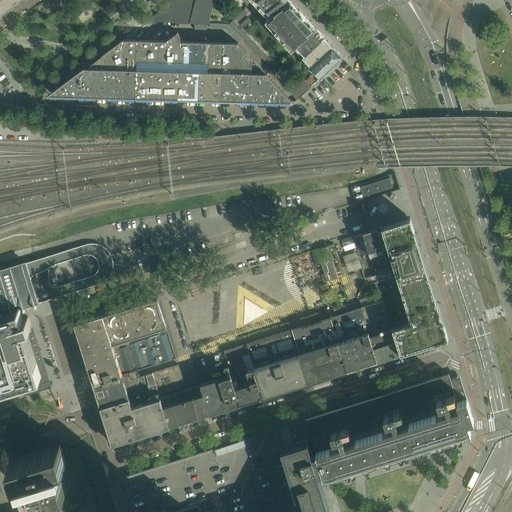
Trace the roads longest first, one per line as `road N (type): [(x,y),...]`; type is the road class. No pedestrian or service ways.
road 1 (residential): [(84,417),(57,335),(62,318),(383,210)]
road 2 (residential): [(118,459),(445,358),(489,374)]
road 3 (secondary): [(358,15),(392,69),(489,374)]
road 4 (secondary): [(511,307),(435,72),(397,0)]
road 5 (residential): [(24,103),(301,114)]
road 6 (residential): [(154,0),(27,92),(24,103)]
road 7 (residential): [(309,0),(362,59),(339,101),(301,114)]
road 8 (unknown): [(188,277),(215,319),(273,303),(281,290)]
